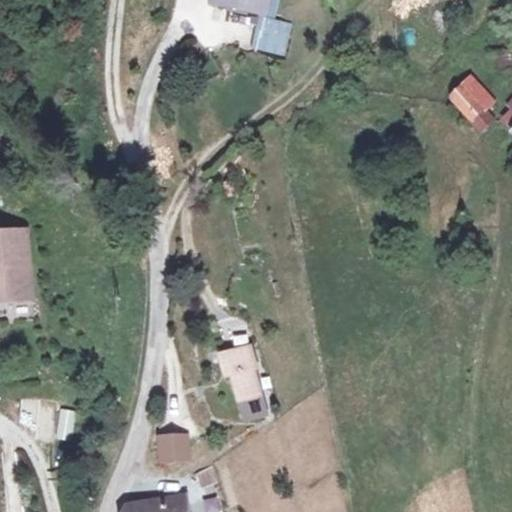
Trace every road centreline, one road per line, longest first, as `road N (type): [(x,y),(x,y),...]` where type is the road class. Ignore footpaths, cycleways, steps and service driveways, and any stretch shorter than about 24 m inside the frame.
road 1 (unclassified): [(117,511),(165,298),(162,237),(129,147),(115,0)]
road 2 (track): [(162,237),(248,119),(304,87),(401,75),(424,87),(474,148)]
